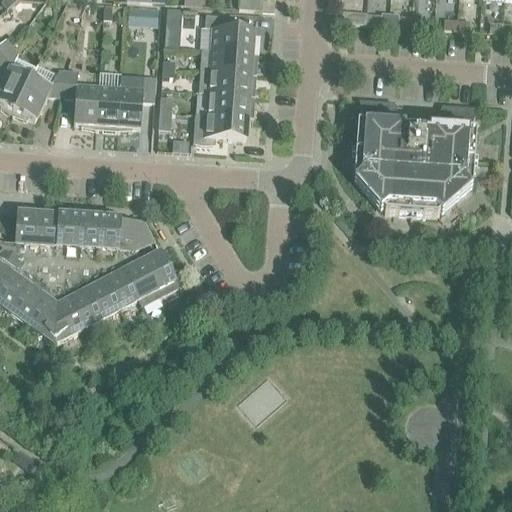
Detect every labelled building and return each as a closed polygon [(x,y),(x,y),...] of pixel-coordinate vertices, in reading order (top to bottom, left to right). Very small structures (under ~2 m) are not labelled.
[(184,0),(184,10),(202,11),(202,0),(184,0)] [(238,13),(262,15),(263,4),(239,2),(238,13)] [(5,3),(1,7),(7,14),(18,4),(5,3)] [(111,27),(112,14),(104,14),(103,26),(111,27)] [(166,14),(165,28),(173,29),(181,23),(181,16),(166,14)] [(143,27),(159,28),(160,16),(144,15),(143,27)] [(365,29),(366,19),(366,18),(343,16),(342,28),(365,29)] [(366,19),(365,29),(380,30),(381,20),(366,19)] [(199,55),(201,55),(252,58),(253,36),(230,35),(231,22),(206,20),(205,33),(201,33),(199,55)] [(398,32),(411,32),(412,22),(399,21),(398,32)] [(412,22),(411,32),(424,33),(425,23),(412,22)] [(444,35),(457,36),(457,25),(444,24),(444,35)] [(457,25),(457,36),(469,36),(470,26),(457,25)] [(489,38),(502,39),(503,28),(490,27),(489,38)] [(511,28),(503,28),(502,39),(511,39),(511,28)] [(0,66),(11,52),(5,45),(0,49),(0,66)] [(0,112),(0,113),(12,121),(36,71),(17,62),(18,60),(11,52),(0,66),(0,77),(5,84),(0,95),(0,110),(1,111),(0,112)] [(201,55),(200,77),(250,80),(256,80),(257,61),(251,61),(252,58),(201,55)] [(163,66),(163,74),(174,75),(175,67),(163,66)] [(47,101),(62,102),(68,77),(58,76),(57,78),(38,68),(36,71),(12,121),(27,126),(28,124),(34,127),(47,101)] [(174,75),(163,74),(162,82),(174,83),(174,75)] [(81,132),(95,135),(99,92),(77,91),(78,77),(68,77),(62,102),(76,103),(74,130),(81,130),(81,132)] [(200,77),(198,98),(208,99),(249,102),(254,102),(256,83),(250,82),(250,80),(200,77)] [(120,94),(117,137),(132,136),(132,134),(140,134),(142,108),(154,109),(156,83),(143,82),(142,96),(120,94)] [(95,135),(117,137),(120,94),(99,92),(95,135)] [(208,99),(207,120),(247,123),(253,124),(254,104),(249,104),(249,102),(208,99)] [(161,103),(160,110),(172,111),(172,103),(161,103)] [(384,218),(436,222),(472,191),(476,137),(469,137),(477,114),(442,111),(433,134),(400,132),(394,108),(359,105),(364,129),(357,129),(353,183),(384,218)] [(172,111),(160,110),(158,135),(170,136),(172,111)] [(247,123),(207,120),(195,120),(193,148),(215,150),(215,143),(246,146),(247,123)] [(0,310),(54,349),(138,306),(141,312),(178,292),(144,227),(17,218),(15,251),(0,249),(0,310)] [(29,461),(20,473),(33,482),(43,471),(29,461)]
